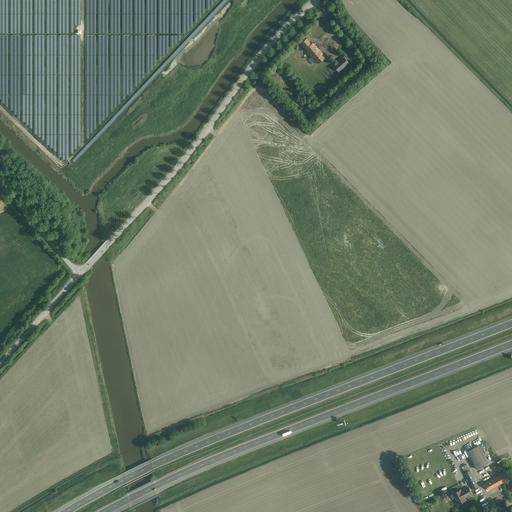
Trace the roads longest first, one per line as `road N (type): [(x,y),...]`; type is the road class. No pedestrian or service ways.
road 1 (motorway): [(511,323),(217,438),(66,511)]
road 2 (motorway): [(105,511),(511,343)]
road 3 (unclassified): [(80,273),(169,176),(279,32),(315,0)]
road 4 (unclassified): [(80,273),(0,181)]
road 5 (unclassified): [(0,363),(80,273)]
